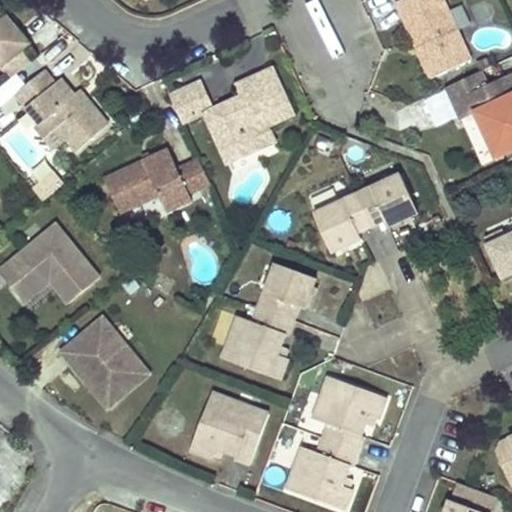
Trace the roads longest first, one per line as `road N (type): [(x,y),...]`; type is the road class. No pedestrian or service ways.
road 1 (residential): [(391,511),(436,392),(511,351)]
road 2 (residential): [(75,0),(109,29),(148,40),(180,36),(265,0)]
road 3 (residential): [(87,452),(232,511)]
